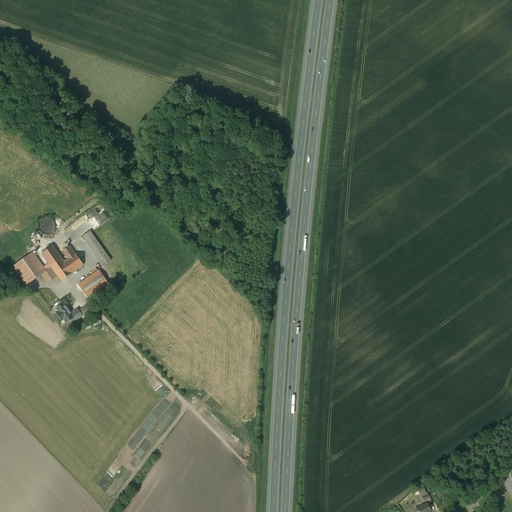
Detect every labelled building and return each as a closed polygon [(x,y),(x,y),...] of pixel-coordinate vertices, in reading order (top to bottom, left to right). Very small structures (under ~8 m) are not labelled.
[(45,235),(47,235),(50,234),(53,233),(55,230),(55,227),(55,224),(54,221),(52,219),(49,218),(46,218),(43,219),(41,220),(39,223),(38,226),(38,229),(40,231),(42,233),(45,235)] [(92,234),(90,231),(83,236),(104,266),(111,260),(92,234)] [(42,254),(48,264),(51,267),(61,281),(84,265),(70,246),(62,252),(67,258),(63,260),(53,246),(42,254)] [(44,267),(33,252),(13,266),(27,285),(41,275),(48,284),(57,277),(50,268),(46,271),(44,267)] [(99,270),(79,284),(89,297),(108,284),(99,270)] [(74,317),(64,303),(56,308),(58,311),(56,313),(62,320),(64,319),(67,323),(74,317)] [(88,305),(80,310),(83,315),(91,310),(88,305)] [(428,494),(422,497),(424,501),(427,499),(429,504),(433,502),(428,494)] [(423,505),(418,508),(420,511),(428,511),(431,511),(427,503),(424,505),(423,505)]
